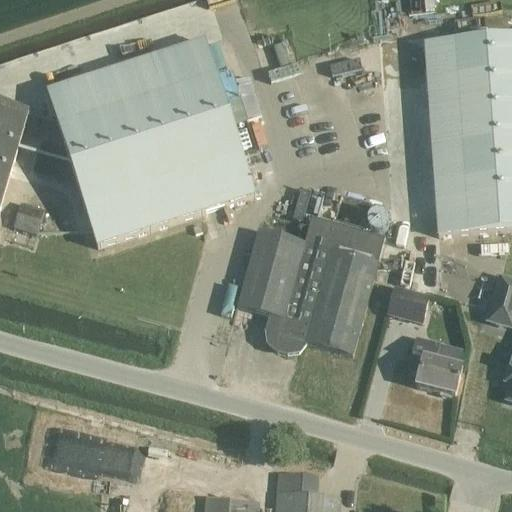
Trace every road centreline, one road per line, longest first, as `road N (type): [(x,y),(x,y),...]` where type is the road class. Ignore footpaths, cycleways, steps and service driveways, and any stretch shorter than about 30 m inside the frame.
road 1 (unclassified): [(511,484),(0,342)]
road 2 (unknown): [(271,181),(220,37),(206,24),(171,22),(0,77)]
road 3 (unknown): [(177,391),(240,222),(271,181),(395,151)]
